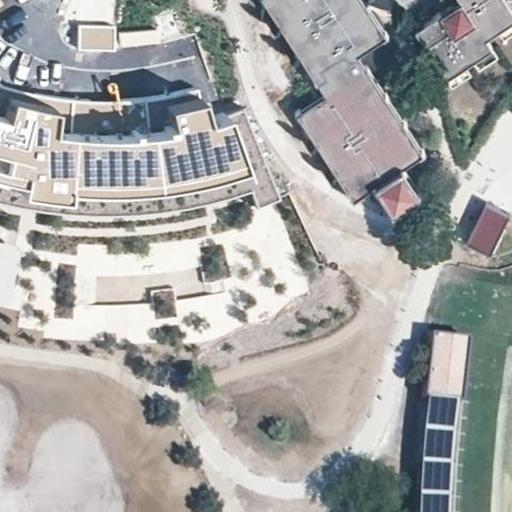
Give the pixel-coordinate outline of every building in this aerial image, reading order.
[(419,192),(400,163),(421,150),(359,51),(386,33),(364,0),(259,0),(318,90),(289,108),(347,198),(370,183),(389,211),(419,192)] [(511,0),(459,0),(472,19),(452,32),(438,10),(412,27),(444,75),(490,45),(484,35),(511,17),(511,0)] [(459,0),(454,0),(438,10),(452,32),(472,19),(459,0)] [(115,27),(80,27),(80,50),(115,50),(115,27)] [(186,104),(215,93),(204,65),(175,75),(186,104)] [(174,190),(260,167),(246,123),(220,131),(217,111),(182,115),(188,138),(83,142),(84,103),(56,101),(53,114),(32,105),(21,129),(0,120),(0,173),(67,191),(174,190)] [(169,200),(178,239),(231,227),(225,198),(199,204),(196,194),(169,200)] [(487,206),(467,243),(490,255),(510,218),(487,206)] [(112,280),(121,293),(140,280),(125,256),(94,277),(78,252),(51,269),(75,306),(81,302),(80,300),(112,280)] [(33,300),(45,321),(67,310),(55,288),(33,300)] [(82,303),(96,322),(116,309),(102,289),(82,303)] [(467,335),(435,331),(429,392),(458,394),(463,395),(467,335)] [(458,394),(429,392),(422,470),(421,511),(451,511),(454,464),(458,394)]
